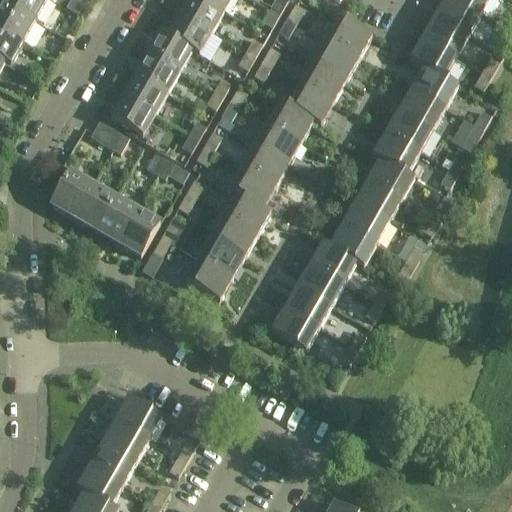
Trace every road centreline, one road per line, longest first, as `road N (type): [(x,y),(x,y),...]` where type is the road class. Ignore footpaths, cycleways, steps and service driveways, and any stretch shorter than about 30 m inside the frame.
road 1 (residential): [(16,293),(21,195),(34,145),(120,0)]
road 2 (residential): [(255,429),(137,360),(105,352),(19,353)]
road 3 (residential): [(0,503),(16,450),(19,353)]
